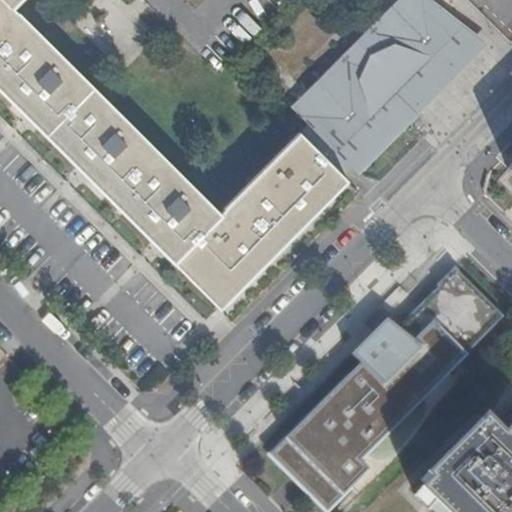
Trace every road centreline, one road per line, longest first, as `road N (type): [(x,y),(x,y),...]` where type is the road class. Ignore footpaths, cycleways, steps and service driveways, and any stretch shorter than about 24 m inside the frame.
road 1 (residential): [(161,452),(427,186)]
road 2 (residential): [(0,300),(161,452)]
road 3 (residential): [(427,186),(511,101)]
